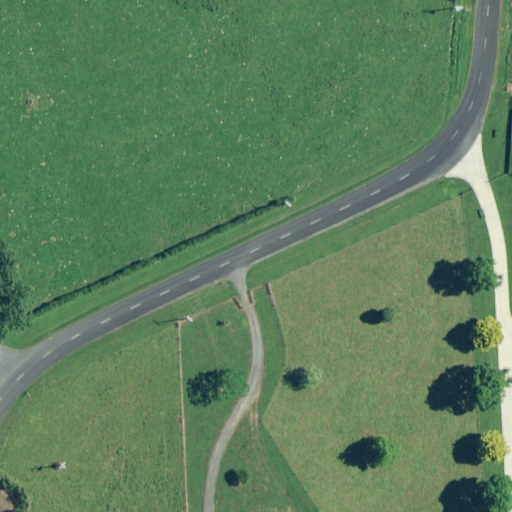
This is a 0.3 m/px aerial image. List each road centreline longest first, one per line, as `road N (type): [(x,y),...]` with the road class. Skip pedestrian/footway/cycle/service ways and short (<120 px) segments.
road 1 (unclassified): [(490,0),(473,106),(428,161),(48,350),(0,401)]
road 2 (unknown): [(456,132),(494,225),(511,460)]
